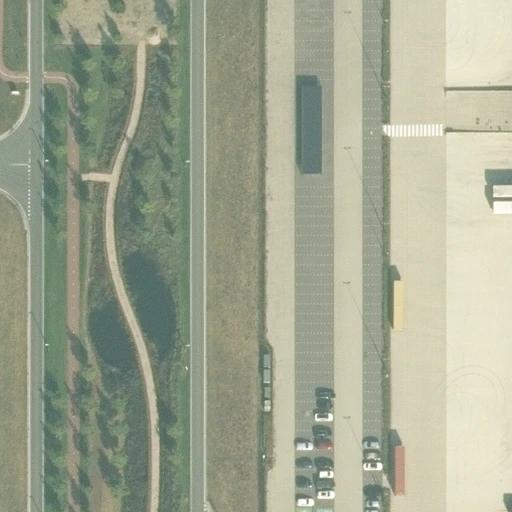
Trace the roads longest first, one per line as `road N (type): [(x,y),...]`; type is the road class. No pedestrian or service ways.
road 1 (unclassified): [(197,511),(196,0)]
road 2 (unclassified): [(35,0),(35,511)]
